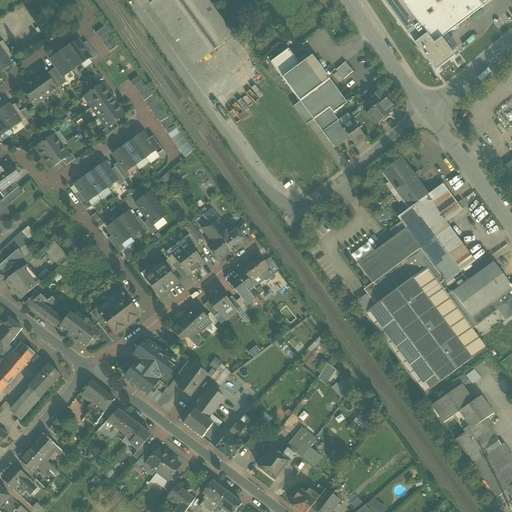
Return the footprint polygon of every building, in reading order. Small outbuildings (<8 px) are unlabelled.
[(232,35),(206,0),(151,0),(150,1),(167,24),(163,27),(173,41),(178,38),(195,62),(232,35)] [(383,0),(436,69),(456,54),(442,36),(482,7),(476,0),(383,0)] [(98,39),(108,32),(104,27),(95,34),(98,39)] [(108,32),(98,39),(102,43),(111,37),(108,32)] [(111,37),(102,43),(109,53),(118,46),(111,37)] [(81,46),(78,41),(69,48),(81,65),(90,59),(90,58),(81,46)] [(13,56),(2,42),(0,43),(0,50),(7,60),(13,56)] [(96,57),(86,42),(81,46),(90,58),(90,59),(91,61),(96,57)] [(81,65),(69,48),(59,54),(72,71),(81,65)] [(0,72),(10,65),(7,60),(0,50),(0,72)] [(288,50),(270,63),(282,79),(300,66),(288,50)] [(59,54),(50,61),(55,68),(62,78),(63,78),(72,71),(59,54)] [(300,66),(282,79),(300,102),(329,80),(321,69),(325,66),(321,62),(317,65),(312,57),(300,66)] [(352,72),(345,63),(336,71),(343,80),(352,72)] [(62,78),(55,68),(50,72),(61,86),(66,83),(63,78),(62,78)] [(338,84),(343,80),(336,71),(330,75),(338,84)] [(61,86),(50,72),(46,75),(56,90),(61,86)] [(46,75),(44,73),(32,81),(45,99),(57,91),(56,90),(46,75)] [(133,87),(143,81),(139,76),(130,83),(133,87)] [(329,80),(300,102),(313,120),(324,135),(339,123),(329,109),(333,114),(347,104),(329,80)] [(45,99),(32,81),(21,89),(34,107),(45,99)] [(137,92),(146,85),(143,81),(133,87),(137,92)] [(102,85),(84,98),(91,108),(109,95),(102,85)] [(140,97),(150,90),(146,85),(137,92),(140,97)] [(144,102),(153,95),(150,90),(140,97),(144,102)] [(377,99),(369,106),(372,109),(366,114),(376,125),(389,113),(388,112),(393,107),(382,94),(377,99)] [(109,95),(91,108),(99,119),(117,106),(109,95)] [(144,102),(147,107),(157,100),(153,95),(144,102)] [(150,112),(160,105),(157,100),(147,107),(150,112)] [(313,120),(300,102),(293,107),(306,125),(313,120)] [(20,112),(14,105),(9,108),(20,123),(25,119),(20,112)] [(167,114),(160,105),(150,112),(157,121),(167,114)] [(9,108),(8,106),(0,111),(0,116),(10,130),(20,123),(9,108)] [(117,106),(99,119),(106,129),(115,123),(124,116),(117,106)] [(25,109),(20,112),(25,119),(28,124),(33,120),(25,109)] [(167,114),(157,121),(161,125),(161,126),(170,119),(167,114)] [(0,116),(0,137),(10,130),(0,116)] [(170,119),(161,126),(164,130),(173,124),(170,119)] [(365,138),(352,121),(342,128),(349,138),(355,146),(365,138)] [(24,129),(20,123),(10,130),(14,136),(24,129)] [(115,123),(106,129),(100,133),(104,138),(119,128),(115,123)] [(339,123),(324,135),(334,149),(349,138),(342,128),(339,123)] [(173,124),(164,130),(167,135),(168,135),(176,129),(177,129),(174,124),(173,124)] [(53,129),(43,136),(47,140),(54,135),(56,134),(53,129)] [(176,129),(168,135),(171,140),(180,134),(176,129)] [(56,134),(54,135),(61,146),(68,141),(60,131),(56,134)] [(171,140),(174,145),(184,138),(180,133),(180,134),(171,140)] [(147,140),(143,134),(133,141),(145,158),(154,152),(155,151),(147,140)] [(47,140),(36,148),(39,153),(38,154),(43,159),(61,146),(54,135),(47,140)] [(163,151),(152,137),(147,140),(155,151),(154,152),(157,155),(163,151)] [(184,138),(174,145),(178,150),(187,143),(184,138)] [(133,141),(123,148),(135,165),(145,158),(133,141)] [(187,143),(178,150),(184,159),(193,151),(187,143)] [(61,146),(43,159),(47,165),(51,169),(62,162),(69,156),(61,146)] [(135,165),(123,148),(113,155),(118,163),(125,173),(126,172),(135,165)] [(69,156),(62,162),(65,166),(75,160),(71,155),(69,156)] [(511,157),(502,164),(508,172),(511,168),(511,157)] [(413,175),(400,158),(381,173),(382,173),(384,171),(398,190),(395,192),(396,192),(398,190),(410,207),(408,209),(408,210),(428,195),(416,180),(420,177),(417,172),(413,175)] [(125,173),(118,163),(113,166),(115,168),(124,181),(130,177),(126,172),(125,173)] [(104,164),(95,171),(107,188),(116,182),(117,181),(110,171),(104,164)] [(11,168),(3,173),(3,174),(0,176),(0,188),(1,190),(2,190),(14,182),(19,178),(11,168)] [(124,181),(115,168),(110,171),(117,181),(116,182),(119,187),(125,183),(124,181)] [(95,171),(85,178),(97,195),(107,188),(95,171)] [(97,195),(85,178),(75,186),(80,193),(87,203),(88,202),(97,195)] [(205,191),(214,187),(211,180),(202,183),(205,191)] [(14,182),(2,190),(1,190),(0,190),(0,193),(4,200),(6,198),(18,188),(14,182)] [(408,210),(397,218),(400,222),(405,229),(420,249),(444,281),(445,283),(474,262),(446,223),(462,211),(442,185),(428,195),(408,210)] [(70,188),(76,196),(80,193),(75,186),(70,188)] [(18,188),(6,198),(10,202),(22,193),(18,188)] [(87,203),(80,193),(76,196),(75,196),(86,211),(91,207),(88,202),(87,203)] [(166,216),(149,194),(136,204),(148,220),(152,226),(153,226),(166,216)] [(466,207),(461,201),(457,204),(462,210),(466,207)] [(133,221),(128,214),(118,221),(130,238),(139,231),(140,230),(133,221)] [(215,215),(207,221),(208,223),(211,227),(217,221),(217,222),(219,220),(215,215)] [(143,224),(138,217),(133,221),(140,230),(139,231),(143,236),(149,231),(143,224)] [(148,220),(143,224),(149,231),(152,235),(157,231),(153,226),(152,226),(148,220)] [(130,238),(118,221),(107,229),(113,236),(120,246),(121,245),(130,238)] [(245,242),(236,230),(229,236),(217,222),(217,221),(211,227),(220,238),(231,252),(245,242)] [(387,232),(392,239),(405,229),(400,222),(387,232)] [(220,238),(211,227),(208,223),(201,229),(213,244),(208,247),(219,261),(231,252),(220,238)] [(192,228),(187,226),(184,228),(189,235),(191,237),(196,233),(192,228)] [(21,233),(29,241),(35,235),(28,227),(21,233)] [(392,239),(357,265),(372,284),(420,249),(405,229),(392,239)] [(6,247),(14,253),(22,247),(24,245),(29,241),(21,233),(6,247)] [(196,233),(191,237),(198,246),(204,242),(196,233)] [(191,237),(189,235),(184,239),(188,244),(193,250),(198,246),(191,237)] [(120,246),(113,236),(108,240),(119,254),(125,250),(121,245),(120,246)] [(184,239),(177,245),(180,250),(188,244),(184,239)] [(54,242),(44,250),(48,255),(58,247),(54,242)] [(180,250),(197,272),(202,268),(201,266),(204,264),(193,250),(188,244),(180,250)] [(177,245),(168,251),(172,256),(180,250),(177,245)] [(6,247),(0,252),(0,255),(6,261),(14,253),(6,247)] [(1,265),(0,266),(0,271),(3,275),(22,258),(27,253),(22,247),(14,253),(6,261),(1,265)] [(48,255),(50,258),(60,249),(58,247),(48,255)] [(60,249),(50,258),(59,267),(69,259),(60,249)] [(420,249),(372,284),(363,290),(371,300),(367,303),(367,304),(362,308),(366,313),(427,268),(439,285),(444,281),(420,249)] [(197,272),(180,250),(172,256),(177,262),(187,277),(190,275),(192,276),(197,272)] [(36,258),(30,251),(27,253),(22,258),(28,265),(36,258)] [(172,256),(168,251),(163,255),(167,260),(172,266),(177,262),(172,256)] [(259,256),(239,270),(241,272),(248,282),(259,274),(263,278),(271,273),(263,262),(259,256)] [(278,270),(270,257),(263,262),(271,273),(272,275),(278,270)] [(172,266),(167,260),(162,264),(163,264),(170,274),(175,270),(172,266)] [(493,263),(453,293),(471,318),(511,287),(493,263)] [(163,264),(144,279),(159,299),(178,284),(170,274),(163,264)] [(25,267),(8,279),(4,283),(11,291),(10,292),(14,296),(15,295),(20,301),(40,284),(25,267)] [(366,313),(365,313),(425,394),(486,348),(472,329),(448,296),(439,285),(427,268),(366,313)] [(0,271),(0,287),(4,283),(8,279),(3,275),(0,271)] [(248,282),(241,272),(227,283),(235,293),(240,299),(245,306),(246,306),(254,299),(248,292),(253,288),(248,282)] [(511,287),(511,299),(498,310),(501,314),(504,318),(511,312),(511,285),(511,287)] [(132,297),(124,286),(119,290),(119,293),(121,296),(123,294),(128,301),(132,297)] [(511,287),(471,318),(477,325),(490,316),(493,320),(501,314),(498,310),(511,299),(511,287)] [(227,302),(218,291),(206,300),(219,315),(224,321),(235,312),(227,302)] [(47,302),(37,293),(25,304),(58,330),(64,322),(46,308),(54,301),(52,298),(47,302)] [(471,318),(453,293),(448,296),(472,329),(477,325),(471,318)] [(121,296),(116,299),(116,302),(117,304),(112,308),(127,328),(130,326),(130,325),(132,323),(131,322),(137,317),(138,314),(128,301),(123,294),(121,296)] [(240,308),(231,298),(227,302),(235,312),(240,308)] [(245,306),(240,299),(235,302),(244,313),(249,309),(246,306),(245,306)] [(80,300),(69,314),(81,323),(84,319),(89,322),(94,328),(98,323),(90,313),(80,300)] [(219,315),(208,303),(203,307),(210,314),(214,319),(219,315)] [(97,308),(90,313),(98,323),(99,324),(103,321),(100,317),(102,315),(97,308)] [(102,315),(100,317),(103,321),(114,335),(123,328),(124,330),(127,328),(112,308),(102,315)] [(235,312),(241,318),(245,315),(243,313),(244,313),(240,308),(235,312)] [(205,318),(196,309),(184,320),(194,330),(199,335),(211,324),(205,318)] [(81,323),(69,314),(64,322),(58,330),(85,350),(93,340),(95,342),(100,336),(94,328),(89,322),(84,319),(81,323)] [(214,319),(210,314),(205,318),(211,324),(213,327),(218,323),(214,319)] [(2,324),(0,325),(0,348),(4,351),(10,345),(14,340),(22,329),(7,317),(2,324)] [(184,320),(171,332),(182,343),(182,342),(187,337),(194,330),(184,320)] [(194,330),(187,337),(197,348),(204,341),(199,335),(194,330)] [(21,343),(14,352),(6,357),(5,359),(0,364),(0,415),(3,412),(0,409),(0,392),(8,385),(34,354),(21,343)] [(180,369),(145,343),(131,361),(136,365),(124,381),(148,400),(161,384),(165,387),(180,369)] [(4,351),(1,355),(5,359),(6,357),(14,349),(10,345),(4,351)] [(188,362),(178,375),(185,380),(195,367),(188,362)] [(48,365),(28,388),(33,392),(40,399),(60,376),(48,365)] [(195,367),(185,380),(178,389),(190,398),(206,375),(195,367)] [(219,368),(211,379),(215,382),(224,371),(219,368)] [(215,373),(212,370),(207,376),(211,379),(215,373)] [(467,375),(473,383),(481,378),(475,370),(467,375)] [(345,375),(332,388),(341,398),(355,384),(345,375)] [(114,400),(91,382),(78,396),(91,405),(94,407),(103,414),(111,405),(114,400)] [(473,402),(461,385),(431,406),(443,424),(453,417),(453,416),(473,402)] [(210,390),(194,411),(207,421),(224,400),(210,390)] [(33,392),(13,415),(18,419),(20,421),(40,399),(33,392)] [(473,402),(453,416),(453,417),(465,434),(481,422),(488,418),(493,414),(481,397),(473,402)] [(103,414),(94,407),(91,405),(90,406),(90,408),(92,409),(85,416),(96,425),(98,423),(97,422),(103,415),(103,414)] [(118,410),(111,405),(103,414),(103,415),(109,419),(118,410)] [(109,419),(98,431),(111,441),(118,431),(127,418),(118,410),(109,419)] [(207,421),(194,411),(183,426),(202,439),(209,430),(212,425),(207,421)] [(360,412),(354,421),(363,427),(369,418),(360,412)] [(142,429),(127,418),(118,431),(131,441),(132,441),(142,429)] [(493,438),(494,437),(499,434),(488,418),(481,422),(493,438)] [(20,421),(18,419),(14,423),(22,430),(25,426),(20,421)] [(246,427),(239,422),(227,435),(231,438),(232,437),(236,432),(240,434),(246,427)] [(501,446),(494,437),(493,438),(481,422),(465,434),(455,440),(496,499),(506,492),(505,490),(511,485),(511,465),(499,447),(501,446)] [(61,433),(52,425),(48,429),(57,437),(61,433)] [(142,429),(132,441),(131,441),(129,444),(137,451),(138,451),(142,446),(151,436),(142,429)] [(0,430),(0,445),(8,436),(0,430)] [(209,430),(202,439),(206,443),(213,433),(209,430)] [(317,441),(304,431),(297,441),(309,450),(310,449),(310,450),(317,441)] [(56,447),(62,452),(66,447),(52,434),(48,439),(56,447)] [(48,439),(43,435),(31,448),(44,460),(48,456),(56,447),(48,439)] [(231,438),(227,435),(215,449),(230,460),(241,446),(231,438)] [(297,441),(295,440),(287,450),(294,456),(295,454),(302,459),(309,450),(297,441)] [(501,446),(499,447),(511,465),(511,452),(505,443),(501,446)] [(142,446),(138,451),(137,451),(132,457),(137,461),(145,452),(147,450),(142,446)] [(56,447),(48,456),(54,461),(62,452),(56,447)] [(44,460),(31,448),(19,461),(33,473),(38,468),(44,474),(47,471),(51,466),(44,460)] [(151,457),(145,465),(146,465),(142,469),(152,476),(155,472),(157,473),(170,455),(165,451),(164,451),(163,452),(158,448),(151,457)] [(310,450),(310,449),(309,450),(302,459),(314,468),(321,458),(310,450)] [(282,457),(273,450),(259,469),(275,481),(290,462),(289,462),(282,457)] [(287,450),(282,457),(289,462),(294,456),(287,450)] [(137,461),(133,466),(141,472),(142,469),(146,465),(145,465),(151,457),(145,452),(137,461)] [(170,455),(157,473),(168,482),(174,474),(180,465),(175,461),(176,460),(176,459),(170,455)] [(26,477),(14,466),(2,480),(13,491),(26,477)] [(58,472),(51,466),(47,471),(53,477),(58,472)] [(174,474),(168,482),(163,488),(170,494),(176,485),(180,479),(174,474)] [(26,477),(13,491),(20,497),(25,491),(32,485),(33,483),(26,477)] [(226,493),(212,482),(202,494),(206,498),(217,505),(226,493)] [(36,489),(32,485),(25,491),(30,496),(36,489)] [(184,491),(176,485),(170,494),(166,499),(178,507),(175,511),(185,511),(186,511),(195,499),(189,495),(191,491),(187,488),(184,491)] [(0,488),(0,507),(9,497),(8,495),(3,491),(0,488)] [(309,490),(305,494),(300,491),(294,499),(297,501),(292,507),(298,511),(308,511),(317,502),(320,498),(309,490)] [(320,498),(317,502),(324,507),(330,511),(333,511),(341,502),(325,490),(320,498)] [(235,511),(241,504),(226,493),(217,505),(222,509),(225,511),(235,511)] [(206,498),(199,507),(205,511),(211,511),(217,505),(206,498)] [(317,502),(308,511),(319,511),(324,507),(317,502)] [(361,502),(352,509),(354,511),(358,511),(365,507),(361,502)]
